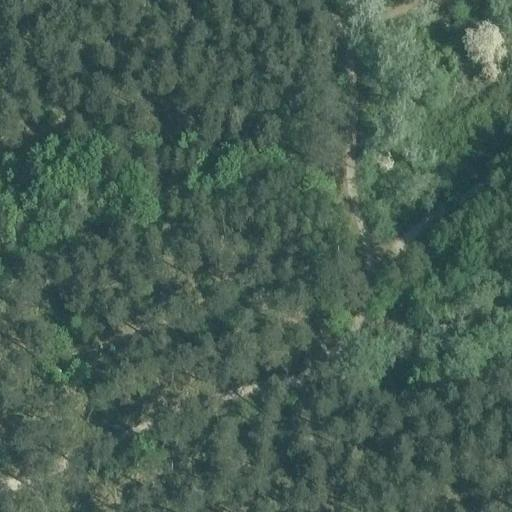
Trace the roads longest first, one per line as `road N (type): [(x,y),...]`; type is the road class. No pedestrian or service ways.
road 1 (track): [(511,161),(374,270),(357,337),(335,362),(66,460),(57,511)]
road 2 (track): [(374,270),(354,208),(351,61),(296,0)]
road 3 (unknown): [(511,387),(413,411),(350,391),(335,362)]
road 4 (track): [(282,382),(311,511)]
